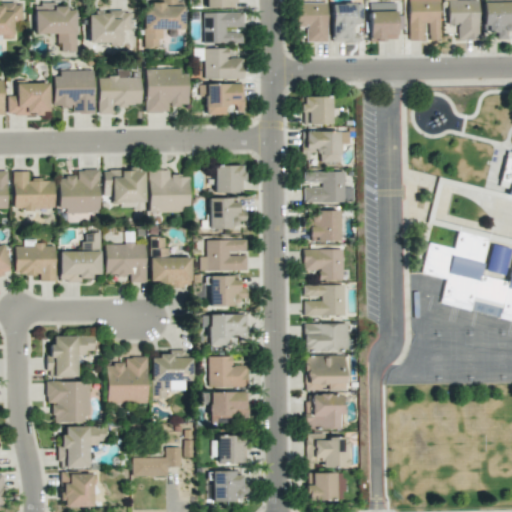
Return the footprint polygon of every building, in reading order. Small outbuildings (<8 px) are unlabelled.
[(233,7),(232,0),(203,0),(204,8),(233,7)] [(436,0),(405,0),(406,40),(421,40),(421,24),(426,24),(426,41),(437,40),(436,0)] [(480,0),(481,32),(494,32),(494,39),(509,39),(509,0),(480,0)] [(141,48),(158,47),(158,29),(182,29),(182,1),(140,2),(141,48)] [(304,42),(325,42),(324,2),(294,3),(294,27),(304,27),(304,42)] [(54,34),(54,43),(58,43),(59,51),(73,51),(73,9),(64,9),(64,3),(32,4),(32,34),(54,34)] [(360,24),(360,3),(329,4),(330,42),(356,41),(356,24),(360,24)] [(0,4),(0,40),(11,40),(11,22),(19,22),(20,4),(0,4)] [(395,40),(394,9),(382,10),(382,7),(366,8),(367,41),(395,40)] [(128,30),(127,11),(86,12),(87,44),(119,43),(119,30),(128,30)] [(200,12),(200,44),(240,44),(240,32),(224,32),(224,27),(240,27),(240,13),(200,12)] [(201,79),(240,79),(240,57),(226,57),(225,48),(201,48),(201,79)] [(95,77),(95,114),(111,114),(111,106),(138,106),(138,78),(125,78),(126,70),(115,69),(114,77),(95,77)] [(142,70),(143,112),(166,112),(166,106),(186,105),(185,69),(142,70)] [(50,71),(51,107),(70,107),(70,113),(92,113),(91,71),(50,71)] [(5,95),(5,114),(46,115),(46,83),(14,83),(14,95),(5,95)] [(241,111),(240,83),(202,84),(203,115),(223,114),(223,105),(232,105),(232,111),(241,111)] [(300,97),(300,124),(329,124),(329,96),(300,97)] [(317,162),(338,162),(338,144),(347,143),(346,131),(299,132),(299,156),(317,155),(317,162)] [(212,193),(242,193),(242,165),(212,165),(212,193)] [(96,169),(74,169),(74,176),(56,177),(56,208),(63,208),(63,213),(97,213),(96,169)] [(100,171),(101,196),(110,196),(110,203),(141,202),(140,169),(100,171)] [(187,174),(167,175),(167,169),(145,170),(146,211),(187,210),(187,174)] [(11,210),(51,209),(50,179),(26,180),(26,171),(10,171),(11,210)] [(301,185),(301,202),(341,203),(341,172),(301,171),(301,185)] [(206,199),(206,229),(241,229),(241,210),(236,211),(236,199),(206,199)] [(336,241),(336,212),(301,212),(301,227),(308,226),(308,241),(336,241)] [(56,251),(57,281),(79,281),(79,279),(90,278),(90,274),(98,274),(97,233),(82,233),(82,242),(79,242),(79,250),(56,251)] [(438,304),(511,319),(511,255),(507,281),(477,275),(484,242),(454,236),(452,249),(425,243),(419,274),(443,279),(438,304)] [(197,271),(244,270),(243,255),(226,255),(226,251),(243,250),(243,239),(203,240),(203,256),(197,256),(197,271)] [(188,257),(166,257),(166,242),(147,242),(147,285),(188,285),(188,257)] [(102,244),(102,275),(127,275),(127,282),(143,282),(142,244),(102,244)] [(53,281),(52,245),(11,246),(12,275),(37,274),(37,281),(53,281)] [(340,249),(300,249),(300,271),(316,271),(316,280),(340,280),(340,249)] [(301,316),(342,315),(341,284),(301,285),(301,299),(300,299),(301,316)] [(243,313),(199,315),(199,328),(206,328),(206,346),(227,346),(226,337),(244,336),(243,313)] [(346,324),(301,323),(301,351),(346,352),(346,324)] [(74,377),(74,353),(92,353),(92,336),(50,336),(51,344),(45,344),(45,378),(74,377)] [(148,397),(163,397),(163,390),(182,390),(182,381),(188,381),(188,352),(156,351),(156,358),(149,357),(148,397)] [(205,387),(245,386),(244,365),(229,366),(229,356),(205,357),(205,387)] [(342,389),(342,356),(302,356),(302,390),(342,389)] [(144,360),(103,361),(104,404),(144,403),(144,360)] [(86,381),(43,381),(43,403),(51,403),(51,422),(86,422),(86,381)] [(207,392),(207,419),(245,418),(245,391),(207,392)] [(340,393),(302,395),(303,430),(336,429),(335,414),(340,414),(340,393)] [(86,443),(103,443),(103,426),(62,426),(62,435),(58,435),(58,446),(56,446),(56,467),(86,467),(86,443)] [(243,463),(244,436),(215,435),(214,463),(243,463)] [(303,435),(303,461),(320,462),(320,467),(345,468),(346,436),(303,435)] [(129,476),(164,477),(165,467),(178,467),(178,447),(162,447),(162,458),(130,457),(129,476)] [(210,471),(210,502),(243,501),(243,483),(238,483),(238,471),(210,471)] [(341,473),(304,472),(304,500),(341,500),(341,473)] [(89,473),(59,473),(59,507),(90,507),(89,473)]
